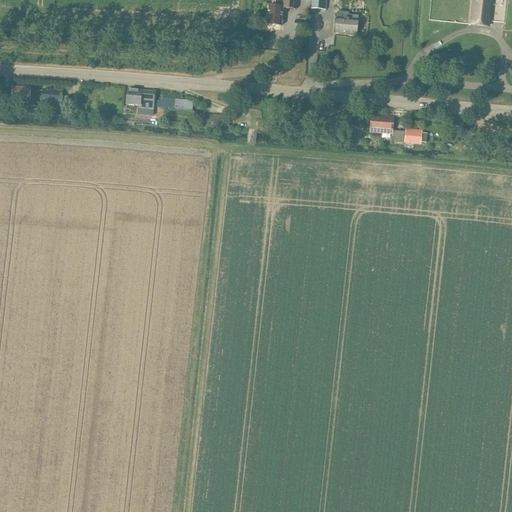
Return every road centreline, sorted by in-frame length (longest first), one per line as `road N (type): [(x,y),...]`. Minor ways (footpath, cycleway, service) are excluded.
road 1 (track): [(0,131),(511,174)]
road 2 (tertiary): [(511,112),(0,71)]
road 3 (track): [(0,49),(241,62)]
